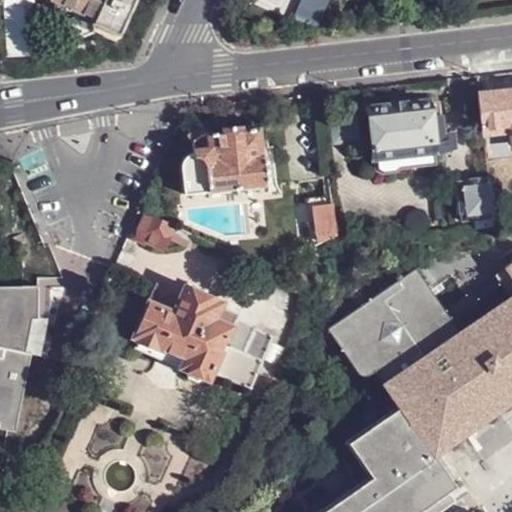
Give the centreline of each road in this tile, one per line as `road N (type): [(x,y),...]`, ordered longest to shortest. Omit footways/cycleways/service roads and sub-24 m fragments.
road 1 (tertiary): [(511,41),(170,82)]
road 2 (tertiary): [(170,82),(0,107)]
